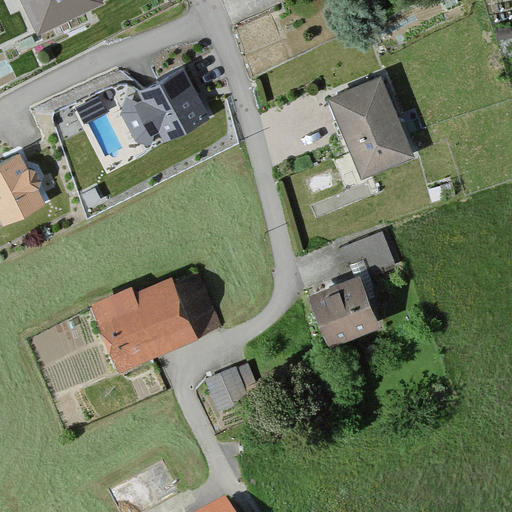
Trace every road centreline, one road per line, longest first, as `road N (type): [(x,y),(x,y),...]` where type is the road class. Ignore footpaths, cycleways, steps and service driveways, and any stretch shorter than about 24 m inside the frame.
road 1 (residential): [(212,18),(238,83),(285,288),(261,322),(183,368),(186,399),(220,468)]
road 2 (residential): [(0,110),(104,58),(212,18)]
